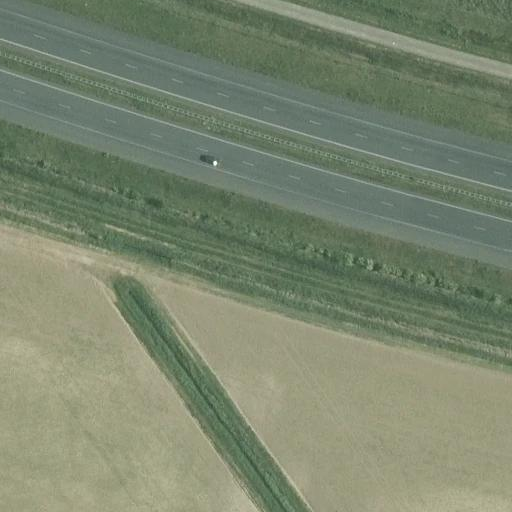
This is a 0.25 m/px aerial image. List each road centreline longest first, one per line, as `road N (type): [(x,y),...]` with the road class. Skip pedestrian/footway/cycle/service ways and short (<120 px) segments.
road 1 (motorway): [(0,86),(511,238)]
road 2 (motorway): [(511,177),(0,25)]
road 3 (unclassified): [(511,73),(253,0)]
road 4 (track): [(117,266),(0,226)]
